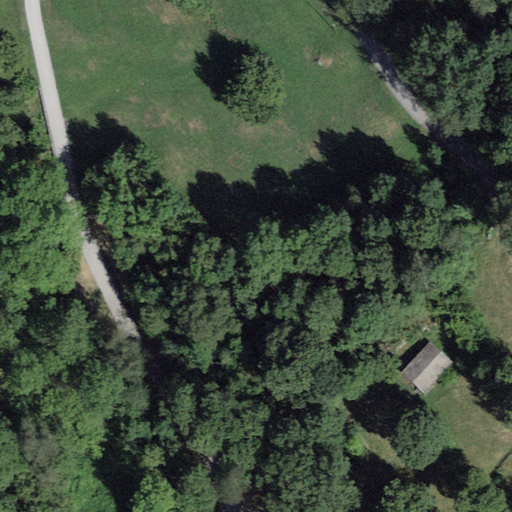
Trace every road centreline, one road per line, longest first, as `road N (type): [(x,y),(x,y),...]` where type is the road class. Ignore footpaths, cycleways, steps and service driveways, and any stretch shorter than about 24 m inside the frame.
road 1 (tertiary): [(236,511),(76,237),(32,0)]
road 2 (tertiary): [(338,0),(395,91),(495,186),(511,240)]
